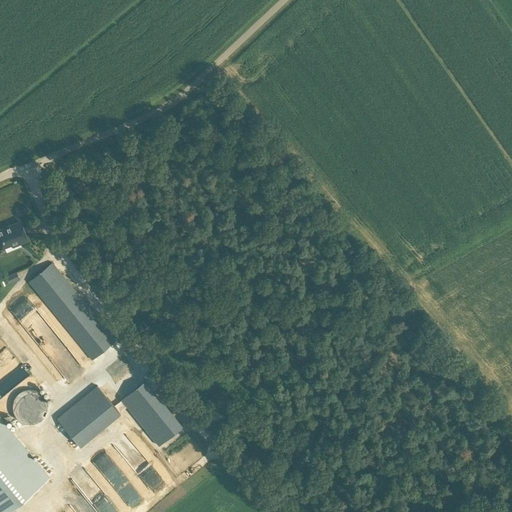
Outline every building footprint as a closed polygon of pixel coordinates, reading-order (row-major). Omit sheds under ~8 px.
[(20,221),(0,228),(0,247),(4,246),(7,252),(22,246),(20,242),(28,239),(20,221)] [(29,281),(93,359),(116,340),(52,262),(29,281)] [(121,398),(159,445),(182,426),(145,379),(121,398)] [(57,417),(81,446),(121,414),(96,384),(57,417)] [(17,394),(14,400),(13,403),(12,407),(16,416),(19,419),(26,423),(33,423),(39,421),(42,418),(46,413),(48,408),(47,400),(44,395),(39,391),(34,388),(25,389),(22,390),(17,394)] [(0,511),(5,511),(49,477),(0,417),(0,511)]
